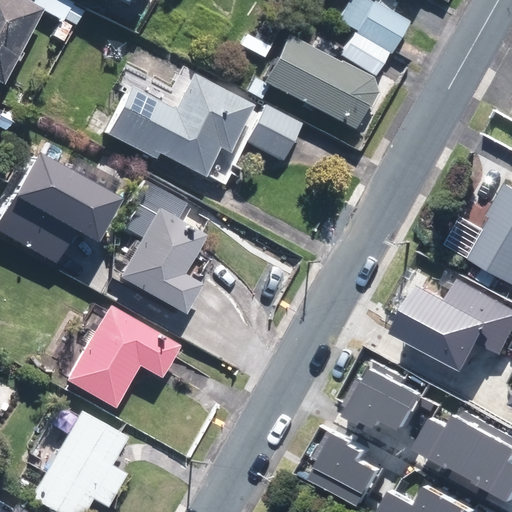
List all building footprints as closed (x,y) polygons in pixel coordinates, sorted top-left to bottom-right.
[(0,0),(0,73),(34,11),(13,0),(0,0)] [(79,12),(58,0),(27,0),(72,25),(79,12)] [(402,23),(362,0),(348,0),(336,21),(354,32),(339,59),(367,76),(383,49),(386,51),(402,23)] [(241,30),(233,45),(259,60),(268,44),(241,30)] [(282,38),(258,82),(346,128),(359,104),(364,106),(371,92),(367,79),(335,63),(334,65),(282,38)] [(123,90),(103,129),(195,175),(211,144),(222,150),(245,105),(187,75),(169,113),(123,90)] [(297,124),(261,106),(243,142),(278,160),(297,124)] [(37,179),(12,223),(50,245),(76,201),(37,179)] [(471,228),(494,191),(479,181),(456,218),(471,228)] [(180,204),(141,182),(129,202),(134,205),(121,227),(134,235),(111,276),(177,313),(193,285),(175,275),(196,237),(170,223),(180,204)] [(511,187),(506,184),(488,216),(492,218),(471,255),(511,278),(511,187)] [(416,286),(389,334),(459,372),(474,344),(499,357),(511,332),(511,307),(456,277),(443,301),(416,286)] [(169,346),(99,307),(60,378),(108,405),(132,363),(153,374),(169,346)] [(367,367),(343,412),(370,426),(375,419),(396,431),(416,394),(367,367)] [(429,419),(412,451),(508,503),(511,495),(511,464),(506,461),(511,450),(511,438),(460,411),(450,430),(429,419)] [(119,439),(72,413),(25,497),(52,511),(78,511),(87,496),(102,504),(118,474),(104,466),(119,439)] [(332,430),(308,478),(361,504),(378,469),(359,459),(363,451),(349,445),(352,440),(332,430)] [(390,490),(378,511),(469,511),(471,510),(425,485),(415,503),(390,490)]
